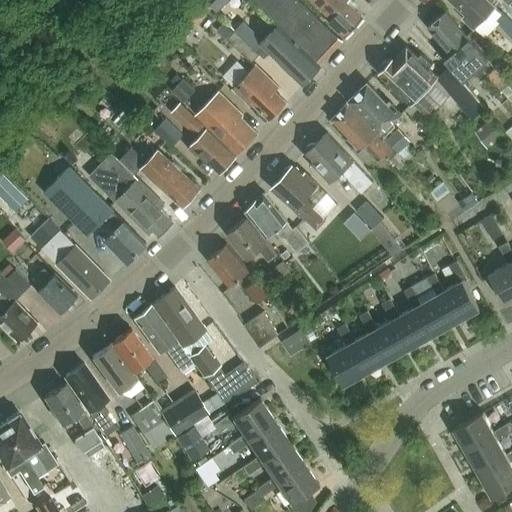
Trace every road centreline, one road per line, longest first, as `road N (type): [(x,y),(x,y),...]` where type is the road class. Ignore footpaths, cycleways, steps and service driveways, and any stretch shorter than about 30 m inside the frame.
road 1 (residential): [(0,387),(177,253),(396,16)]
road 2 (residential): [(344,511),(413,409),(511,346)]
